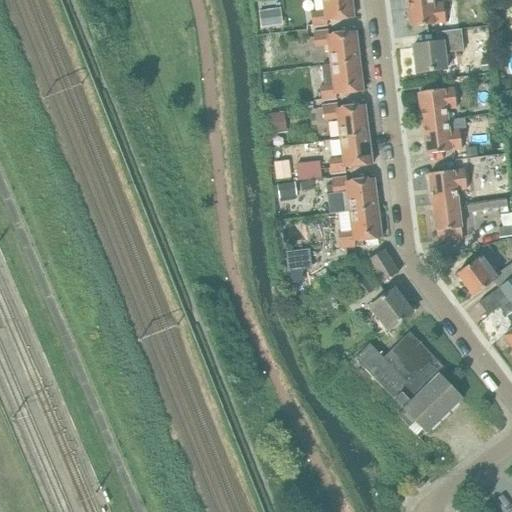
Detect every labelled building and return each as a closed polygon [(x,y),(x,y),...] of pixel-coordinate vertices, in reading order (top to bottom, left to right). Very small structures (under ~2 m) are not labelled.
[(313,29),(327,27),(326,21),(354,18),(351,0),(322,0),(324,12),(311,13),(313,29)] [(433,5),(432,0),(407,0),(411,27),(445,23),(443,4),(433,5)] [(416,73),(436,71),(446,69),(444,54),(463,51),(460,30),(436,33),(437,42),(413,46),(416,73)] [(329,35),(328,31),(314,33),(316,47),(328,46),(330,65),(359,61),(355,31),(329,35)] [(266,71),(274,69),(269,39),(261,41),(266,71)] [(322,102),(336,100),(336,95),(363,91),(359,61),(330,65),(330,66),(322,67),(324,86),(321,87),(322,102)] [(496,65),(480,66),(481,90),(496,90),(496,65)] [(423,123),(447,120),(445,109),(456,108),(454,88),(419,92),(423,123)] [(294,104),(278,107),(281,126),(297,123),(294,104)] [(338,119),(340,138),(368,135),(364,105),(338,108),(337,105),(323,106),(325,120),(338,119)] [(448,131),(447,120),(423,123),(427,154),(460,150),(458,130),(448,131)] [(332,175),(345,173),(345,168),(372,164),(368,135),(340,138),(343,159),(330,161),(332,175)] [(284,138),(284,169),(301,169),(301,148),(295,148),(295,138),(284,138)] [(482,169),(505,166),(503,155),(481,158),(482,169)] [(434,208),(457,205),(456,192),(466,190),(463,169),(429,174),(434,208)] [(347,181),(346,177),(332,179),(334,194),(346,193),(349,212),(377,208),(374,178),(347,181)] [(468,213),(507,207),(506,198),(467,205),(468,213)] [(336,205),(319,206),(322,231),(339,229),(336,205)] [(438,242),(458,239),(462,239),(457,205),(434,208),(438,242)] [(341,248),(355,246),(354,241),(381,238),(377,208),(349,212),(351,232),(339,233),(341,248)] [(499,239),(511,236),(511,213),(500,215),(502,227),(498,228),(499,239)] [(381,283),(397,274),(398,273),(384,250),(367,260),(381,283)] [(511,264),(497,276),(482,257),(477,261),(476,259),(472,262),(457,274),(474,296),(493,282),(498,288),(500,287),(511,278),(511,264)] [(362,278),(356,270),(349,275),(355,283),(353,284),(363,297),(349,308),(358,319),(372,309),(388,331),(412,313),(394,289),(386,295),(379,285),(373,289),(364,276),(362,278)] [(511,278),(500,287),(510,299),(511,301),(511,278)] [(510,299),(500,287),(498,288),(479,303),(488,316),(500,307),(511,323),(511,329),(503,336),(511,347),(511,303),(509,300),(510,299)] [(446,369),(410,332),(383,358),(368,344),(353,359),(403,410),(398,416),(409,427),(415,422),(426,433),(463,398),(440,375),(446,369)]
